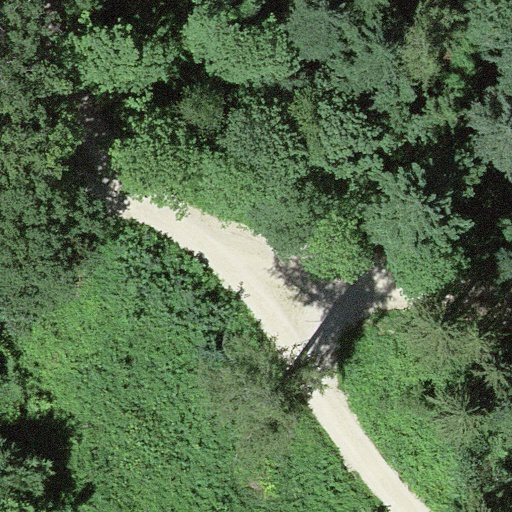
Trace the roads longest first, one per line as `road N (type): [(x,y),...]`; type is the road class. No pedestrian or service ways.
road 1 (track): [(181,228),(285,339),(400,511)]
road 2 (track): [(181,228),(511,306)]
road 3 (track): [(21,0),(109,153),(181,228)]
road 4 (track): [(0,171),(97,194),(181,228)]
